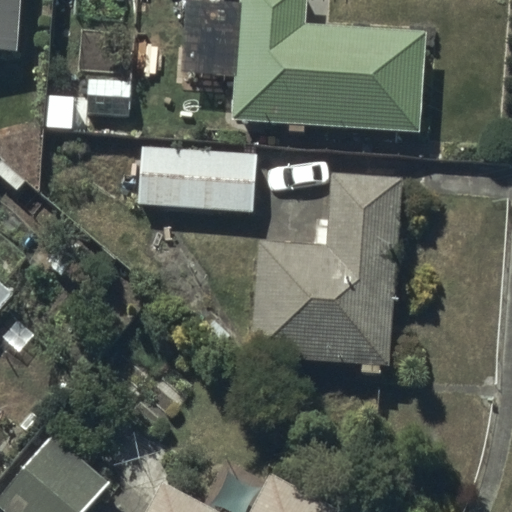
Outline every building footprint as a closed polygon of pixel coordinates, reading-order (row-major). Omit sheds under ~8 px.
[(21,0),(0,0),(0,53),(19,55),(21,0)] [(305,0),(242,0),(231,123),(422,137),(429,34),(304,25),(305,0)] [(256,155),(141,149),(138,206),(253,212),(256,155)] [(390,369),(401,180),(332,179),(328,249),(256,245),(249,361),(361,367),(360,376),(381,377),(381,369),(390,369)] [(0,305),(11,292),(0,283),(0,305)] [(0,510),(2,511),(87,511),(110,486),(52,435),(0,494),(0,510)] [(252,511),(216,511),(164,487),(150,511),(338,511),(271,477),(252,511)]
